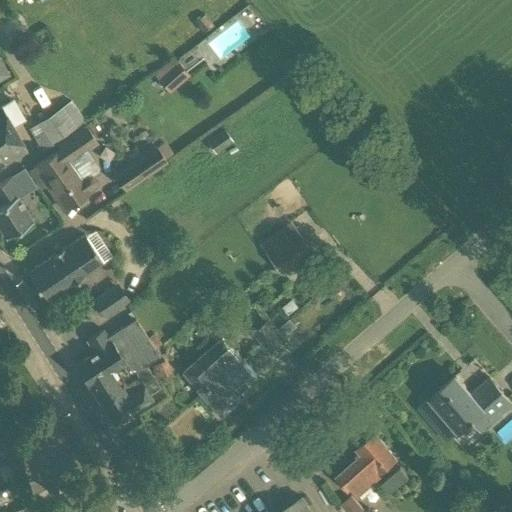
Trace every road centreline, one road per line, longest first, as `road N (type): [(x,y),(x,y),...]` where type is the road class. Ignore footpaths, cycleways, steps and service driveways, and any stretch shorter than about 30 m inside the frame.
road 1 (unclassified): [(180,511),(458,261)]
road 2 (residential): [(147,511),(0,277)]
